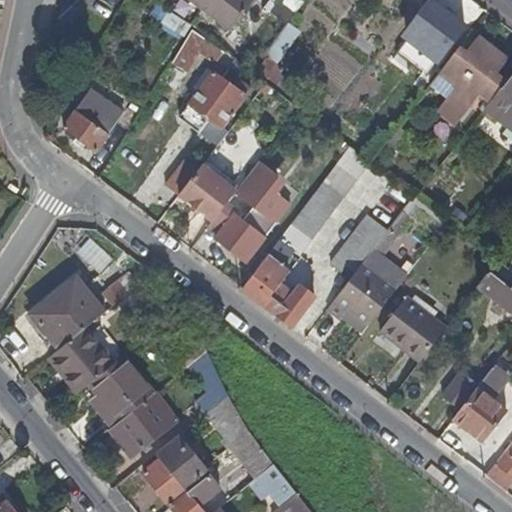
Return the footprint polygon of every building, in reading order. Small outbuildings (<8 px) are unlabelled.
[(181,0),(227,34),(251,0),(181,0)] [(156,2),(147,17),(179,37),(188,22),(156,2)] [(293,17),(275,5),(265,19),(282,31),(283,30),(293,17)] [(433,8),(429,5),(417,21),(451,47),(463,31),(433,8)] [(283,30),(282,31),(260,61),(264,64),(274,72),(297,40),(283,30)] [(216,58),(187,36),(167,70),(179,78),(193,61),(206,70),(216,58)] [(457,51),(427,91),(443,104),(433,118),(453,133),(476,102),(485,109),(497,93),(504,84),(497,78),(507,65),(476,41),(464,56),(457,51)] [(274,72),(264,64),(255,76),(283,97),(289,89),(275,79),(278,75),(274,72)] [(511,77),(499,95),(511,104),(511,77)] [(176,123),(214,152),(224,139),(218,134),(243,102),(241,100),(245,94),(226,79),(221,85),(211,78),(176,123)] [(485,109),(482,114),(511,137),(511,104),(499,95),(497,93),(485,109)] [(84,113),(79,121),(102,139),(108,132),(84,113)] [(79,121),(71,115),(57,132),(89,156),(102,139),(79,121)] [(394,133),(383,148),(396,157),(406,143),(394,133)] [(259,159),(233,191),(246,202),(275,224),(291,204),(275,191),(285,179),(259,159)] [(163,196),(174,205),(193,181),(181,172),(163,196)] [(193,181),(174,205),(208,231),(231,200),(197,175),(193,181)] [(322,184),(289,227),(309,242),(342,199),(322,184)] [(246,202),(214,244),(242,266),(275,224),(246,202)] [(385,232),(369,252),(378,258),(405,221),(397,215),(385,232)] [(343,267),(352,275),(358,267),(369,252),(385,232),(365,217),(329,265),(339,272),(343,267)] [(289,276),(265,259),(240,293),(289,330),(312,299),(298,288),(288,301),(277,293),(289,276)] [(511,279),(503,272),(492,264),(478,283),(497,297),(494,301),(506,310),(509,306),(511,307),(511,279)] [(352,275),(324,312),(339,322),(347,311),(366,326),(392,292),(358,267),(352,275)] [(102,297),(111,308),(138,287),(129,276),(102,297)] [(84,329),(104,314),(76,279),(46,303),(48,305),(45,307),(34,321),(57,351),(84,329)] [(378,335),(418,364),(443,330),(404,301),(378,335)] [(45,307),(48,305),(46,303),(24,320),(52,355),(57,351),(34,321),(45,307)] [(49,358),(60,372),(65,369),(81,390),(88,384),(113,365),(84,329),(57,351),(52,355),(49,358)] [(168,352),(182,370),(206,351),(192,333),(168,352)] [(188,369),(195,378),(213,364),(207,353),(188,369)] [(95,406),(111,426),(134,408),(152,394),(122,358),(113,365),(88,384),(102,401),(95,406)] [(181,414),(190,426),(207,412),(223,399),(228,395),(223,384),(213,364),(195,378),(207,393),(181,414)] [(65,369),(60,372),(77,394),(81,390),(65,369)] [(442,403),(457,414),(475,390),(460,379),(442,403)] [(457,414),(452,420),(466,431),(465,433),(482,446),(506,414),(475,390),(457,414)] [(135,410),(134,408),(111,426),(109,428),(110,430),(131,457),(175,422),(154,395),(135,410)] [(232,447),(256,480),(258,478),(272,466),(249,434),(223,399),(207,412),(232,447)] [(203,469),(178,436),(155,454),(160,460),(143,474),(170,507),(173,511),(202,511),(198,506),(219,490),(208,476),(203,480),(198,483),(193,477),(197,473),(203,469)] [(511,440),(483,479),(500,492),(510,478),(511,479),(511,440)] [(274,511),(309,511),(272,466),(258,478),(281,507),(274,511)] [(141,481),(134,472),(111,491),(118,500),(141,481)] [(0,511),(14,511),(4,499),(0,502),(0,511)]
